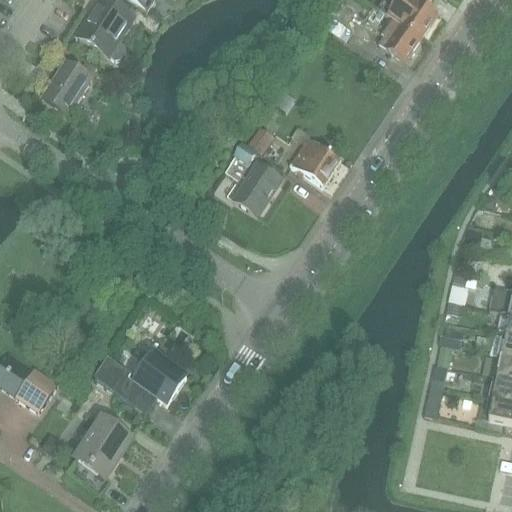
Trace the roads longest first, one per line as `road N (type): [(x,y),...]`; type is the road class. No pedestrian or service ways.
road 1 (tertiary): [(279,304),(483,0)]
road 2 (residential): [(279,304),(0,123)]
road 3 (tertiary): [(148,511),(279,304)]
